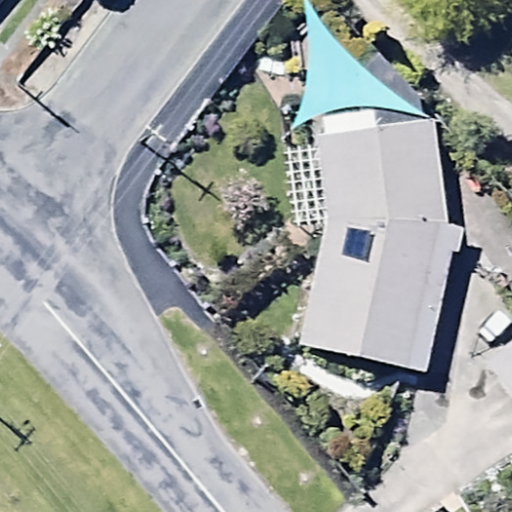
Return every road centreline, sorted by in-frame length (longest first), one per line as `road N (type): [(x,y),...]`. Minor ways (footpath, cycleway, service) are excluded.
road 1 (residential): [(216,511),(0,253)]
road 2 (residential): [(0,229),(174,0)]
